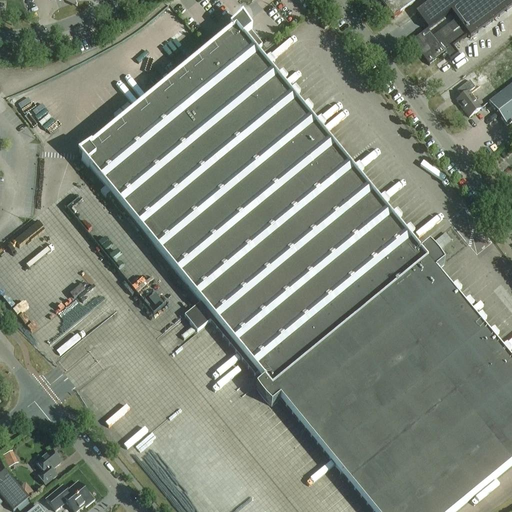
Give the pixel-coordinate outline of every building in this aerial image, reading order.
[(377,0),(393,20),(414,4),(411,0),(377,0)] [(459,43),(468,37),(470,40),(511,8),(511,0),(436,0),(416,16),(427,31),(450,14),(456,22),(433,39),(427,31),(411,43),(429,66),(444,55),(450,63),(458,56),(452,49),(459,43)] [(267,404),(271,408),(280,401),(371,511),(456,511),(511,466),(511,367),(435,274),(444,267),(441,262),(437,257),(433,252),(428,248),(420,255),(254,54),(262,47),(250,33),(251,32),(244,23),(239,23),(231,30),(233,33),(91,150),(89,149),(81,156),(80,161),(88,169),(89,169),(201,305),(184,319),(197,334),(210,324),(255,378),(259,375),(265,383),(256,390),(259,395),(263,400),(267,404)] [(475,89),(470,82),(457,92),(462,98),(456,102),(469,119),(481,110),(469,94),(475,89)] [(511,123),(511,85),(489,104),(507,128),(511,123)] [(393,196),(406,189),(404,184),(390,191),(393,196)] [(421,232),(423,236),(438,226),(435,222),(421,232)] [(32,245),(43,234),(36,228),(25,238),(32,245)] [(43,290),(64,274),(61,271),(40,286),(43,290)] [(147,300),(159,313),(168,304),(157,292),(147,300)] [(501,333),(511,323),(511,315),(499,301),(484,314),(501,333)] [(107,424),(112,430),(133,414),(123,401),(124,400),(106,377),(90,390),(96,397),(90,401),(103,418),(109,414),(114,419),(107,424)] [(61,464),(52,453),(36,466),(42,473),(37,478),(45,487),(57,478),(52,472),(61,464)] [(4,460),(8,470),(17,466),(14,459),(12,460),(11,457),(4,460)] [(29,501),(5,472),(0,476),(0,498),(11,511),(15,511),(17,510),(28,502),(29,501)] [(79,511),(84,508),(86,510),(95,502),(87,493),(86,494),(78,485),(67,494),(63,488),(46,502),(53,511),(57,511),(66,505),(72,511),(79,511)] [(251,511),(265,500),(261,496),(242,511),(251,511)] [(28,502),(17,510),(18,511),(24,511),(31,506),(28,502)]
